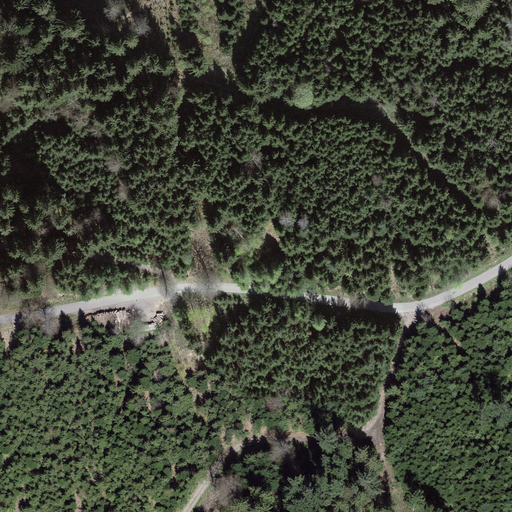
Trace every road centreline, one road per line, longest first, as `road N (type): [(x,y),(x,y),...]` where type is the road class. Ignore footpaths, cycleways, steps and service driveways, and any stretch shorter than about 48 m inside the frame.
road 1 (track): [(411,307),(378,408),(363,427),(334,438),(250,441),(224,458),(185,511)]
road 2 (track): [(0,247),(143,263),(185,288)]
